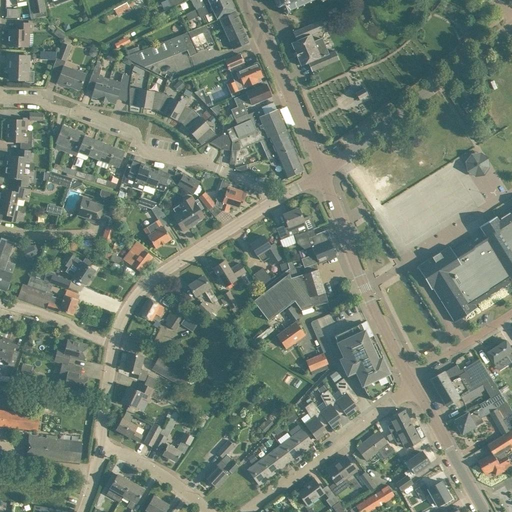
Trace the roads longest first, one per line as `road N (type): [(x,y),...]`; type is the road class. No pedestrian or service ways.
road 1 (residential): [(289,195),(204,160),(144,150),(137,133),(79,112),(0,99)]
road 2 (tertiary): [(321,176),(511,25)]
road 3 (residential): [(115,343),(140,289),(289,195)]
road 4 (secondary): [(411,376),(321,176)]
road 5 (residential): [(247,511),(416,385)]
road 6 (secondary): [(321,176),(246,0)]
road 7 (secondary): [(482,511),(416,385)]
road 8 (residential): [(100,447),(144,462),(209,511)]
road 9 (residential): [(115,343),(0,301)]
